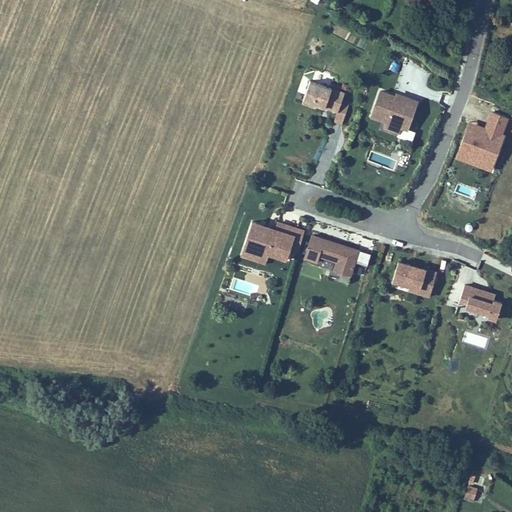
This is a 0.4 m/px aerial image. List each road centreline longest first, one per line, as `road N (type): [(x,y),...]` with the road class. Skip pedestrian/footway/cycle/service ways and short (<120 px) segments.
road 1 (residential): [(486,0),(461,100),(434,169),(403,218)]
road 2 (residential): [(394,232),(305,206),(303,194),(315,190),(403,218)]
